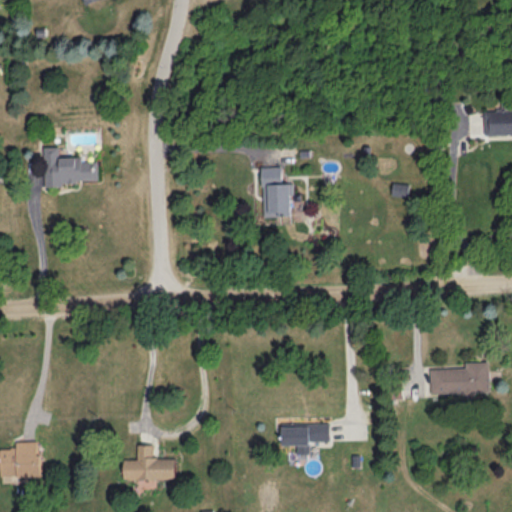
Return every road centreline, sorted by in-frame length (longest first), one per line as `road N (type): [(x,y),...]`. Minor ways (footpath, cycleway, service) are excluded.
road 1 (residential): [(0,308),(511,284)]
road 2 (residential): [(161,297),(156,117),(180,0)]
